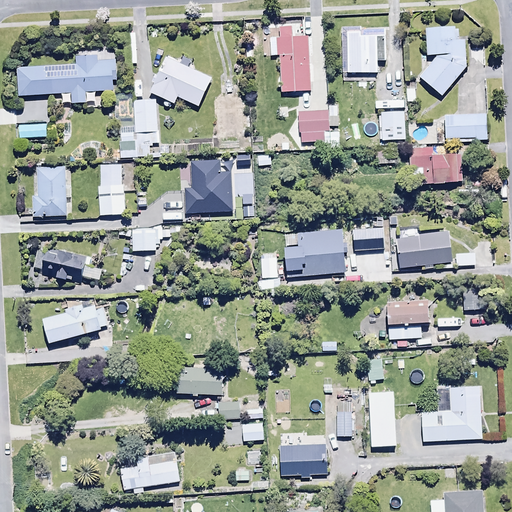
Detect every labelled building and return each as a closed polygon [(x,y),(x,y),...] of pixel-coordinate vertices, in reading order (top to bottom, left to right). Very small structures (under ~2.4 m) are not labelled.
[(270,57),(277,56),(280,94),(309,92),(305,36),(292,37),(291,28),(277,29),(278,39),(268,40),(270,57)] [(361,28),(341,29),(342,74),(350,74),(350,79),(362,79),(362,75),(377,74),(377,63),(385,63),(385,37),(384,37),(384,30),(361,31),(361,28)] [(454,29),(424,30),(426,58),(434,57),(418,80),(443,98),(465,68),(463,41),(455,41),(454,29)] [(85,94),(113,92),(113,82),(117,82),(116,62),(94,64),(94,57),(76,58),(76,65),(17,69),(19,98),(71,95),(72,106),(85,105),(85,94)] [(167,58),(149,94),(172,106),(175,99),(197,109),(211,80),(187,67),(190,62),(180,58),(177,64),(167,58)] [(222,99),(215,100),(218,148),(242,147),(241,128),(246,128),(245,115),(241,115),(241,98),(234,98),(233,79),(221,80),(222,99)] [(415,91),(406,91),(405,103),(415,103),(415,91)] [(265,101),(253,102),(253,111),(266,110),(265,101)] [(157,103),(133,103),(133,123),(120,123),(120,158),(150,158),(150,148),(152,148),(152,145),(158,145),(157,103)] [(327,112),(297,113),(298,135),(300,134),(301,144),(323,143),(323,134),(328,133),(327,112)] [(404,113),(380,113),(381,142),(405,141),(404,113)] [(485,142),(485,115),(445,116),(445,140),(447,140),(447,143),(472,143),(472,142),(485,142)] [(45,126),(17,127),(17,140),(46,139),(45,126)] [(422,170),(423,185),(462,183),(460,154),(432,156),(432,149),(410,150),(409,150),(410,170),(422,170)] [(373,151),(374,166),(396,165),(396,151),(373,151)] [(256,157),(257,167),(270,167),(269,156),(256,157)] [(219,159),(219,177),(231,177),(231,159),(219,159)] [(97,187),(98,217),(125,215),(123,186),(121,186),(120,166),(99,167),(100,187),(97,187)] [(65,168),(35,169),(35,174),(33,174),(34,198),(30,198),(31,221),(72,220),(70,173),(65,174),(65,168)] [(134,232),(132,232),(132,253),(156,252),(156,249),(157,249),(157,246),(159,246),(159,241),(162,241),(162,240),(171,240),(171,230),(156,231),(156,228),(151,228),(151,230),(134,230),(134,232)] [(400,240),(394,241),(398,270),(424,267),(424,271),(433,269),(433,267),(451,264),(446,231),(418,235),(417,229),(399,232),(400,240)] [(297,246),(283,248),(286,279),(343,274),(341,255),(346,254),(345,244),(341,244),(340,231),(296,235),(297,246)] [(375,238),(375,257),(387,258),(387,238),(375,238)] [(86,258),(47,249),(41,276),(79,285),(80,280),(98,284),(101,270),(84,266),(86,258)] [(259,259),(260,280),(278,279),(277,258),(259,259)] [(460,292),(462,313),(478,311),(476,291),(460,292)] [(427,302),(386,302),(386,328),(388,328),(388,341),(419,341),(419,325),(427,325),(427,302)] [(65,313),(41,320),(49,346),(98,332),(100,338),(110,336),(102,308),(95,310),(94,306),(83,310),(82,306),(64,311),(65,313)] [(191,369),(176,368),(175,395),(192,396),(192,398),(196,398),(197,395),(221,396),(222,372),(205,370),(205,367),(191,366),(191,369)] [(445,411),(419,412),(421,444),(482,441),(479,387),(444,388),(445,411)] [(239,405),(218,405),(218,421),(239,421),(239,405)] [(261,410),(246,411),(246,420),(261,420),(261,410)] [(336,414),(336,438),(350,438),(350,414),(336,414)] [(263,425),(241,426),(242,443),(264,441),(263,425)] [(281,447),(279,447),(280,478),(300,477),(300,480),(310,479),(310,476),(327,475),(325,446),(304,447),(303,440),(281,440),(281,447)] [(135,467),(119,470),(123,492),(132,490),(133,496),(143,494),(142,488),(178,482),(173,453),(134,460),(135,467)] [(234,473),(234,482),(248,482),(248,472),(244,472),(244,470),(237,470),(238,473),(234,473)] [(481,511),(480,491),(443,493),(443,501),(429,502),(430,511),(481,511)]
